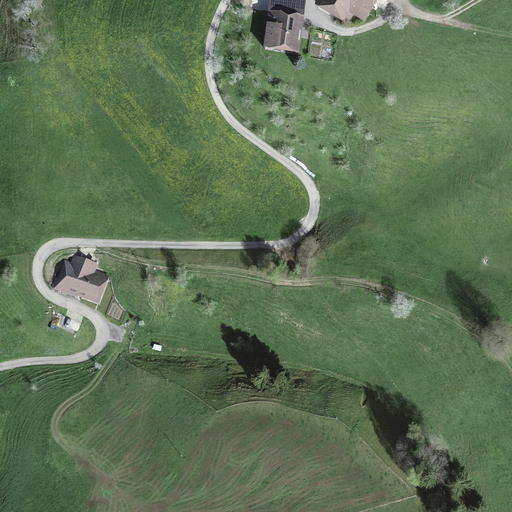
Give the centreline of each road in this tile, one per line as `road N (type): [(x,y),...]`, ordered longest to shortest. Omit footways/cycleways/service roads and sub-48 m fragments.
road 1 (track): [(98,243),(153,263),(375,285),(462,321),(511,368)]
road 2 (track): [(407,0),(384,20),(339,33),(310,16),(312,0)]
